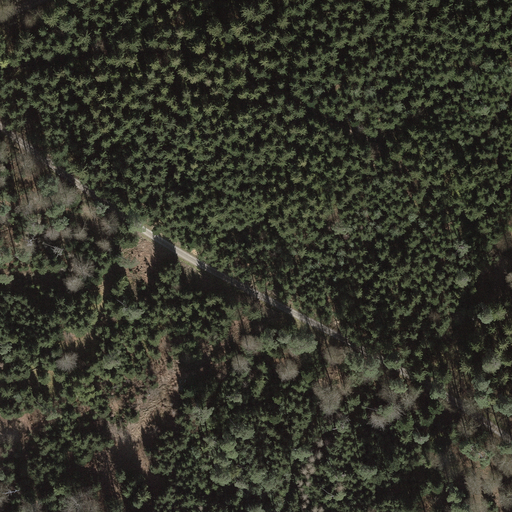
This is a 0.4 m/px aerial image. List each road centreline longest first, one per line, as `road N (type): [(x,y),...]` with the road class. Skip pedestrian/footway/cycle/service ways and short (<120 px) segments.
road 1 (track): [(511,443),(423,383),(197,263),(0,124)]
road 2 (track): [(511,257),(385,150),(205,55),(161,49),(0,67)]
road 3 (track): [(372,142),(416,117),(511,23)]
